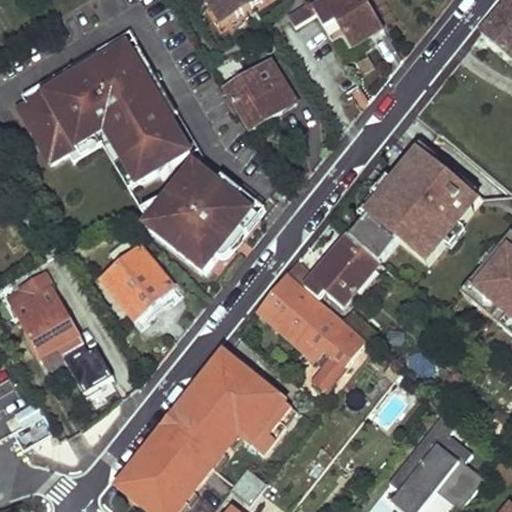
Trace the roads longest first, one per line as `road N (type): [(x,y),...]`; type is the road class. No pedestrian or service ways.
road 1 (residential): [(481,0),(83,490)]
road 2 (unknown): [(0,97),(116,29),(135,26),(150,39),(221,168),(304,216)]
